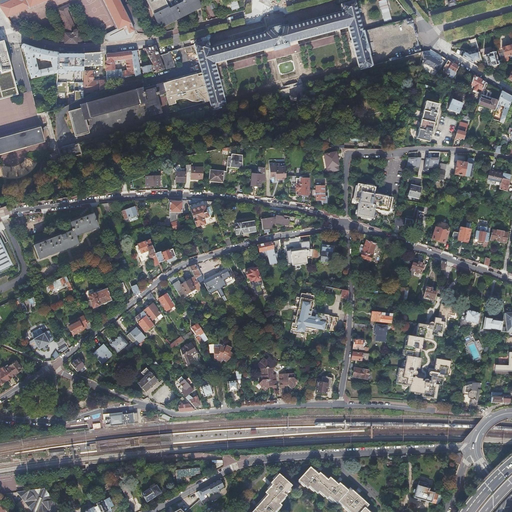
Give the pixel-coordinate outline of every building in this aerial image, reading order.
[(4,0),(0,2),(0,6),(7,17),(30,8),(30,9),(50,0),(102,0),(118,29),(104,36),(105,37),(101,39),(102,43),(132,38),(136,33),(119,0),(4,0)] [(147,0),(160,27),(200,7),(196,0),(147,0)] [(154,86),(157,95),(166,92),(167,96),(206,86),(212,109),(226,106),(214,63),(273,47),(274,50),(289,46),(288,43),(347,26),(349,34),(359,69),(373,65),(363,30),(362,31),(354,1),(341,4),(343,12),(288,27),(288,25),(283,26),(283,24),(275,26),(268,28),(268,30),(264,32),(264,33),(210,48),(208,41),(194,45),(202,73),(154,86)] [(59,12),(69,34),(71,34),(71,31),(72,29),(77,29),(67,8),(59,12)] [(30,9),(12,16),(14,21),(26,16),(28,20),(34,18),(33,15),(32,15),(30,9)] [(66,34),(65,43),(78,44),(78,34),(78,32),(77,29),(72,29),(71,31),(71,34),(69,34),(66,34)] [(0,153),(44,141),(40,128),(0,139),(0,99),(18,94),(4,41),(0,41),(0,153)] [(58,53),(49,51),(44,50),(36,48),(23,44),(21,48),(22,51),(24,51),(31,78),(58,73),(58,53)] [(501,57),(501,61),(502,63),(505,63),(505,62),(510,61),(508,56),(510,55),(511,57),(511,56),(511,46),(511,45),(502,48),(504,56),(501,57)] [(135,74),(135,76),(151,73),(157,72),(164,69),(159,55),(158,54),(156,46),(143,49),(145,53),(147,52),(153,65),(151,65),(140,67),(139,60),(138,54),(140,54),(139,50),(131,51),(135,74)] [(168,53),(159,55),(164,69),(176,66),(172,50),(168,51),(168,53)] [(430,51),(427,51),(427,54),(428,55),(425,64),(425,65),(427,66),(437,71),(442,62),(445,64),(446,61),(445,61),(446,59),(432,50),(430,50),(430,51)] [(479,63),(481,60),(478,58),(477,52),(476,52),(476,51),(475,50),(473,50),(472,52),(472,53),(469,54),(464,51),(463,52),(461,50),(458,55),(472,63),(474,60),(477,59),(475,64),(478,66),(479,63)] [(107,69),(107,70),(107,79),(108,79),(108,80),(108,82),(124,79),(123,77),(135,74),(131,51),(114,54),(107,54),(107,58),(107,69)] [(88,54),(84,54),(84,67),(91,66),(91,64),(93,63),(93,66),(99,65),(100,65),(101,52),(88,54)] [(502,63),(501,61),(498,62),(495,52),(494,52),(490,53),(489,53),(489,54),(485,55),(488,66),(492,65),(492,66),(491,68),(497,71),(502,63)] [(58,73),(58,74),(67,75),(67,71),(84,72),(84,71),(84,67),(84,54),(74,54),(67,54),(58,53),(58,73)] [(148,58),(139,60),(140,67),(151,65),(148,58)] [(451,74),(454,75),(455,73),(458,66),(448,60),(447,62),(446,61),(445,64),(444,66),(443,70),(451,75),(451,74)] [(83,93),(95,93),(108,87),(108,82),(99,82),(92,82),(92,80),(94,80),(94,78),(93,78),(93,70),(84,71),(84,72),(83,93)] [(486,82),(473,75),(470,84),(474,87),(473,90),(477,91),(478,89),(482,91),(486,82)] [(502,91),(488,84),(485,93),(499,98),(502,91)] [(149,116),(161,112),(157,95),(154,86),(154,85),(142,89),(142,88),(80,105),(81,109),(69,112),(75,136),(88,132),(84,119),(89,118),(89,117),(140,103),(140,104),(145,102),(149,116)] [(511,98),(511,96),(502,91),(499,98),(498,101),(496,108),(499,109),(500,104),(505,106),(500,121),(504,122),(505,119),(511,98)] [(298,93),(290,96),(292,103),(300,100),(298,93)] [(481,95),(478,103),(478,104),(495,110),(496,108),(498,101),(481,95)] [(450,99),(446,109),(458,113),(461,103),(450,99)] [(424,102),(415,139),(429,142),(438,105),(424,102)] [(468,125),(459,122),(457,131),(455,138),(461,140),(461,139),(464,139),(465,133),(464,133),(465,130),(466,130),(468,125)] [(77,144),(58,149),(61,160),(80,155),(77,144)] [(501,154),(503,148),(496,145),(494,152),(501,154)] [(427,157),(423,157),(422,167),(436,168),(437,152),(427,152),(427,157)] [(323,154),(323,156),(325,169),(330,168),(330,172),(336,171),(336,168),(337,167),(335,153),(323,154)] [(227,156),(226,167),(242,169),(241,155),(231,154),(230,157),(227,156)] [(325,169),(323,156),(322,156),(324,173),(330,172),(330,168),(325,169)] [(0,165),(0,174),(29,182),(34,161),(20,158),(17,167),(1,163),(0,165)] [(454,174),(463,176),(466,164),(456,162),(456,163),(455,166),(454,174)] [(279,180),(285,180),(285,177),(284,166),(278,167),(278,164),(274,164),(274,163),(268,163),(269,178),(275,178),(275,181),(276,181),(279,181),(279,180)] [(439,163),(436,179),(442,181),(446,165),(439,163)] [(466,164),(463,176),(470,177),(472,164),(466,163),(466,164)] [(184,182),(184,168),(180,168),(177,165),(172,169),(174,172),(174,183),(184,182)] [(189,165),(187,165),(187,172),(189,172),(189,180),(201,180),(202,168),(189,167),(189,165)] [(261,180),(265,181),(264,168),(258,168),(257,174),(251,174),(250,186),(254,187),(257,187),(260,187),(261,180)] [(214,182),(225,183),(225,172),(209,171),(208,186),(213,186),(214,182)] [(488,180),(501,183),(503,174),(490,171),(488,180)] [(501,183),(500,189),(507,191),(508,187),(509,183),(511,174),(503,173),(503,174),(501,183)] [(158,176),(144,177),(145,187),(159,186),(158,176)] [(290,177),(285,177),(285,180),(287,196),(295,196),(295,198),(301,198),(304,198),(308,197),(308,178),(304,178),(304,177),(299,177),(299,178),(290,178),(290,177)] [(356,185),(353,204),(358,205),(356,217),(372,220),(374,210),(389,213),(391,198),(373,195),(374,188),(356,185)] [(323,186),(315,187),(316,201),(324,201),(323,186)] [(409,187),(407,200),(411,201),(411,198),(417,199),(419,189),(409,187)] [(182,203),(170,202),(170,212),(182,213),(182,203)] [(114,203),(107,204),(99,204),(100,207),(102,213),(109,212),(115,211),(114,203)] [(137,214),(139,213),(137,207),(134,207),(121,211),(125,219),(137,214)] [(205,207),(191,211),(196,227),(205,224),(203,219),(208,217),(205,207)] [(421,230),(425,231),(426,223),(422,222),(424,212),(417,211),(415,221),(405,219),(404,226),(414,228),(413,235),(419,238),(421,230)] [(73,231),(33,246),(38,259),(78,244),(75,237),(98,228),(92,214),(70,223),(73,231)] [(295,225),(296,218),(277,215),(277,218),(276,219),(275,226),(280,227),(280,225),(284,226),(289,227),(290,224),(295,225)] [(267,219),(265,219),(265,221),(262,221),(264,231),(265,231),(266,234),(268,234),(269,233),(271,233),(270,230),(275,229),(275,226),(276,219),(267,221),(267,219)] [(178,222),(171,224),(173,231),(181,229),(178,222)] [(235,229),(234,230),(234,231),(235,232),(236,232),(237,235),(256,234),(255,224),(236,225),(236,229),(235,229)] [(432,227),(429,239),(442,242),(445,230),(432,227)] [(452,231),(451,238),(467,242),(470,229),(465,228),(459,227),(458,233),(452,231)] [(493,230),(491,240),(505,243),(507,233),(493,230)] [(488,242),(490,233),(477,231),(475,239),(479,240),(478,242),(484,244),(484,241),(488,242)] [(0,272),(13,266),(0,238),(0,272)] [(280,248),(281,248),(284,247),(285,251),(290,250),(289,245),(293,244),(292,239),(279,241),(280,248)] [(155,254),(149,240),(137,245),(137,246),(135,247),(137,253),(140,252),(140,254),(148,251),(149,253),(148,254),(149,257),(150,257),(151,257),(151,258),(152,259),(156,257),(155,254)] [(271,242),(258,245),(260,253),(267,252),(270,266),(276,264),(274,256),(277,256),(276,254),(274,254),(271,242)] [(361,245),(358,254),(361,255),(361,258),(370,261),(375,245),(366,242),(364,248),(362,247),(363,246),(361,245)] [(323,249),(321,261),(331,263),(332,254),(333,248),(323,247),(323,249)] [(156,257),(158,263),(167,260),(169,259),(177,256),(174,249),(161,254),(160,252),(155,254),(156,257)] [(140,254),(140,252),(137,253),(140,262),(151,258),(151,257),(150,257),(149,257),(148,254),(149,253),(148,251),(140,254)] [(229,254),(224,256),(228,264),(233,261),(229,254)] [(408,274),(407,277),(408,277),(412,278),(414,272),(419,274),(422,264),(417,263),(418,260),(414,259),(413,261),(408,274)] [(189,267),(195,277),(198,284),(203,281),(196,265),(189,267)] [(259,270),(248,273),(250,279),(251,279),(253,282),(256,281),(257,283),(262,281),(259,270)] [(212,282),(211,280),(204,284),(209,294),(216,291),(220,298),(224,296),(221,289),(233,283),(228,272),(216,277),(218,280),(212,282)] [(172,283),(173,284),(181,297),(187,294),(186,293),(194,288),(198,292),(201,290),(202,289),(198,284),(195,277),(181,284),(179,280),(178,280),(174,275),(171,277),(174,282),(172,283)] [(49,290),(54,288),(66,283),(69,289),(68,289),(69,292),(72,291),(65,276),(51,283),(52,285),(48,287),(49,290)] [(487,277),(484,276),(482,283),(489,285),(490,281),(491,278),(487,277)] [(146,281),(139,284),(142,291),(149,288),(146,281)] [(120,295),(126,293),(122,284),(116,286),(120,295)] [(136,286),(131,288),(134,296),(140,292),(136,286)] [(324,292),(324,294),(332,295),(332,294),(333,288),(326,286),(324,292)] [(399,287),(395,300),(399,301),(403,290),(403,289),(399,287)] [(93,293),(99,305),(111,300),(106,288),(93,293)] [(425,288),(423,298),(433,300),(435,293),(430,292),(431,290),(425,288)] [(95,307),(99,305),(93,293),(89,294),(91,299),(88,300),(89,303),(91,302),(92,305),(94,304),(95,307)] [(151,293),(146,297),(150,301),(151,300),(153,301),(155,299),(151,293)] [(313,300),(314,295),(310,295),(306,294),(301,293),(300,297),(300,299),(296,298),(295,304),(296,304),(295,306),(293,305),(292,308),(294,309),(291,322),(292,323),(290,332),(303,334),(304,332),(304,329),(307,329),(306,332),(314,334),(315,328),(335,332),(338,318),(328,316),(318,314),(318,315),(316,315),(315,319),(313,318),(314,314),(314,313),(317,313),(317,310),(313,309),(313,312),(311,312),(312,309),(312,307),(313,302),(313,300)] [(162,304),(164,307),(166,311),(175,306),(168,294),(159,299),(162,304)] [(19,302),(15,304),(20,314),(24,312),(22,309),(19,302)] [(408,392),(422,395),(425,380),(423,382),(421,382),(422,380),(416,378),(414,377),(413,378),(411,378),(411,375),(414,375),(415,374),(416,373),(414,371),(415,368),(418,369),(420,358),(416,358),(418,346),(421,346),(422,339),(431,341),(432,336),(441,338),(444,323),(446,323),(448,315),(454,316),(456,307),(440,304),(437,318),(434,318),(433,323),(431,322),(430,322),(429,322),(429,323),(428,324),(428,326),(418,324),(415,338),(406,336),(403,356),(405,357),(403,369),(398,368),(395,385),(409,388),(408,392)] [(146,310),(143,312),(151,322),(157,317),(159,319),(162,317),(160,315),(153,305),(149,307),(146,310)] [(466,328),(468,323),(471,324),(472,322),(477,324),(480,313),(466,310),(467,306),(462,305),(461,309),(460,314),(461,314),(458,327),(466,328)] [(374,321),(391,323),(392,315),(371,311),(371,313),(371,315),(369,324),(374,324),(374,321)] [(502,322),(501,331),(507,332),(511,331),(511,311),(503,314),(502,322)] [(140,325),(137,328),(140,331),(142,328),(145,332),(149,329),(151,331),(155,328),(151,322),(143,312),(139,315),(136,318),(140,323),(139,324),(140,325)] [(87,328),(89,333),(93,330),(92,328),(89,322),(86,316),(85,315),(78,319),(79,322),(66,329),(70,337),(87,328)] [(487,316),(484,327),(491,329),(491,328),(501,331),(502,322),(493,319),(494,318),(487,316)] [(89,322),(92,328),(98,325),(95,319),(89,322)] [(191,328),(195,335),(198,334),(199,336),(195,338),(200,345),(202,343),(203,343),(199,336),(200,336),(204,342),(207,340),(202,331),(198,324),(191,328)] [(385,342),(387,326),(376,324),(375,341),(385,342)] [(140,331),(137,328),(131,333),(140,344),(147,339),(140,331)] [(40,329),(30,334),(34,340),(43,334),(40,329)] [(182,338),(184,341),(192,334),(190,331),(182,338)] [(50,333),(47,333),(44,334),(49,344),(54,341),(50,333)] [(34,340),(33,340),(33,341),(39,350),(42,348),(46,346),(49,344),(44,334),(43,334),(34,340)] [(117,337),(111,343),(119,352),(128,343),(121,336),(119,339),(117,337)] [(181,337),(170,346),(173,350),(174,349),(184,341),(182,338),(181,337)] [(62,338),(55,342),(59,348),(65,345),(65,346),(67,345),(62,338)] [(353,340),(353,349),(363,350),(364,341),(353,340)] [(30,342),(30,345),(34,353),(39,350),(33,341),(30,342)] [(193,362),(191,356),(190,355),(192,354),(193,355),(197,353),(191,343),(188,345),(187,344),(184,346),(185,347),(180,350),(182,357),(183,357),(187,365),(193,362)] [(93,354),(94,356),(105,346),(104,345),(93,354)] [(220,348),(214,347),(214,360),(218,360),(219,359),(222,360),(223,360),(226,362),(234,355),(230,351),(232,348),(226,345),(226,347),(221,345),(220,348)] [(105,346),(94,356),(102,364),(113,355),(105,346)] [(352,352),(351,360),(355,361),(359,361),(361,361),(367,362),(367,360),(368,360),(369,354),(368,354),(365,353),(352,352)] [(492,375),(508,375),(508,371),(511,371),(511,357),(511,353),(506,353),(505,366),(492,366),(492,375)] [(267,355),(260,363),(263,366),(264,373),(265,373),(265,378),(263,380),(265,383),(264,385),(268,388),(271,385),(271,384),(274,383),(274,385),(280,384),(278,372),(277,372),(276,366),(281,361),(277,357),(275,359),(271,355),(269,357),(267,355)] [(79,359),(71,365),(77,372),(84,366),(79,359)] [(159,359),(153,364),(158,370),(164,364),(159,359)] [(425,380),(422,395),(421,398),(435,401),(437,386),(441,387),(443,377),(446,377),(447,375),(448,375),(451,361),(436,359),(434,373),(431,372),(428,374),(429,376),(431,376),(429,383),(427,383),(427,380),(425,380)] [(11,376),(12,377),(23,369),(17,361),(5,369),(11,376)] [(363,370),(364,366),(361,366),(360,366),(355,365),(353,377),(367,379),(368,371),(363,370)] [(1,372),(0,372),(0,384),(7,380),(6,379),(11,376),(5,369),(4,367),(1,369),(1,370),(1,372)] [(145,377),(138,384),(146,392),(158,381),(146,368),(141,373),(145,377)] [(295,371),(281,372),(282,384),(288,384),(288,383),(290,383),(290,384),(294,386),(297,382),(296,381),(298,378),(295,375),(295,371)] [(182,378),(181,377),(177,380),(182,386),(180,387),(184,392),(182,393),(186,397),(189,395),(193,391),(193,390),(185,381),(182,378)] [(190,377),(185,381),(193,390),(197,387),(190,377)] [(322,379),(316,378),(313,390),(316,391),(315,392),(325,395),(326,391),(329,391),(331,379),(323,377),(322,379)] [(236,380),(226,382),(228,392),(238,390),(236,380)] [(213,384),(203,386),(205,396),(215,395),(213,384)] [(478,405),(481,384),(477,384),(472,384),(472,387),(463,387),(462,394),(468,394),(468,395),(468,396),(468,397),(469,398),(470,399),(471,399),(472,399),(472,411),(478,412),(479,408),(479,405),(478,405)] [(189,395),(186,397),(194,407),(200,405),(196,398),(191,399),(189,395)] [(178,405),(179,412),(183,412),(195,411),(189,404),(189,403),(187,403),(179,404),(180,405),(178,405)] [(122,413),(103,415),(103,420),(103,422),(103,423),(103,424),(106,424),(106,428),(109,427),(117,427),(122,426),(139,424),(138,414),(137,413),(122,415),(122,413)] [(172,434),(97,441),(98,451),(173,444),(172,434)] [(459,464),(462,455),(460,453),(456,453),(453,462),(459,464)] [(198,468),(175,470),(176,483),(182,483),(182,479),(190,478),(190,477),(195,476),(195,475),(199,474),(198,468)] [(311,468),(299,481),(308,488),(310,486),(318,494),(320,492),(328,499),(329,497),(337,504),(339,502),(349,511),(368,511),(365,509),(368,506),(350,489),(348,491),(340,485),(339,486),(330,478),(328,480),(321,473),(319,475),(311,468)] [(268,494),(252,511),(275,511),(281,506),(279,504),(282,500),(286,495),(284,493),(291,486),(281,476),(279,474),(272,483),(273,484),(266,493),(268,494)] [(219,480),(196,492),(200,499),(204,505),(209,502),(207,498),(204,500),(202,496),(211,491),(212,493),(215,492),(219,490),(223,487),(219,480)] [(413,496),(436,503),(438,494),(433,492),(434,491),(427,490),(428,487),(427,487),(428,482),(420,480),(418,485),(417,484),(413,496)] [(150,489),(142,494),(146,502),(155,497),(156,499),(161,495),(156,486),(155,486),(153,484),(149,487),(150,489)] [(47,490),(45,488),(42,488),(39,495),(34,489),(19,491),(18,494),(23,500),(25,499),(27,501),(26,503),(31,510),(34,509),(36,503),(40,505),(38,511),(46,511),(48,511),(49,510),(51,510),(52,511),(61,510),(61,508),(52,497),(44,498),(47,490)] [(101,501),(96,504),(97,506),(100,511),(110,511),(113,511),(111,507),(112,506),(105,491),(98,495),(101,501)] [(200,499),(185,511),(203,511),(203,507),(204,505),(200,499)] [(33,511),(38,511),(40,505),(36,503),(34,509),(31,510),(33,511)]
